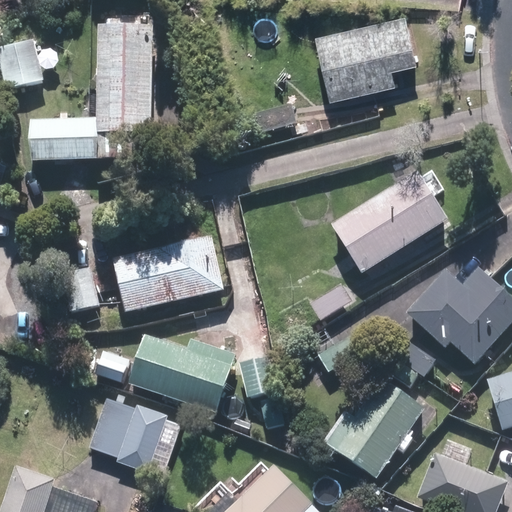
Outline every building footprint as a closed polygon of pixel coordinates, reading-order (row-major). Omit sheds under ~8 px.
[(391,89),(387,74),(412,68),(400,19),(311,40),(326,104),(391,89)] [(125,164),(124,139),(149,138),(148,30),(94,30),(94,124),(28,125),(28,165),(125,164)] [(32,44),(0,51),(0,81),(3,94),(42,85),(32,44)] [(293,127),(290,107),(272,110),(276,130),(293,127)] [(414,176),(327,230),(357,279),(444,225),(414,176)] [(208,241),(110,264),(123,318),(221,295),(208,241)] [(97,308),(88,273),(60,280),(68,315),(97,308)] [(511,306),(475,273),(459,291),(441,275),(402,318),(442,353),(446,348),(471,370),(511,323),(511,306)] [(340,289),(307,308),(317,325),(350,306),(340,289)] [(315,360),(326,377),(361,356),(351,339),(315,360)] [(125,389),(213,418),(232,359),(188,345),(185,355),(141,341),(125,389)] [(408,392),(417,379),(421,381),(432,364),(399,342),(388,359),(397,365),(388,378),(408,392)] [(264,361),(237,367),(244,401),(272,395),(264,361)] [(511,376),(482,386),(498,435),(511,430),(511,376)] [(373,484),(420,413),(370,380),(322,450),(373,484)] [(265,432),(284,427),(277,400),(258,405),(265,432)] [(179,428),(165,423),(166,420),(135,409),(114,467),(145,477),(146,475),(161,480),(179,428)] [(496,511),(506,487),(434,461),(417,508),(428,511),(496,511)] [(303,511),(308,507),(270,470),(228,511),(303,511)] [(12,472),(0,508),(0,511),(42,511),(52,485),(12,472)]
